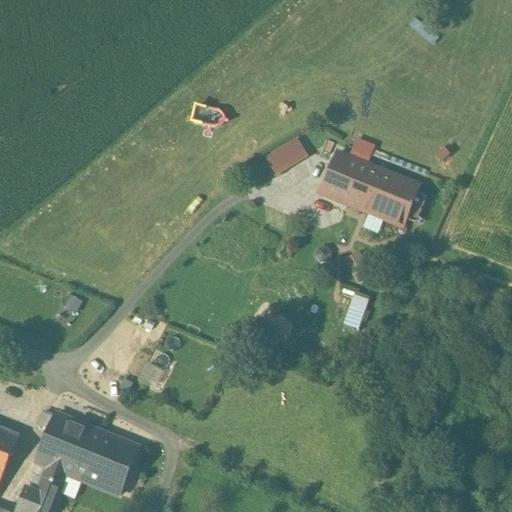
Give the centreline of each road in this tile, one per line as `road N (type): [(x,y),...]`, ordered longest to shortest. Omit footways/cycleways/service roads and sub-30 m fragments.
road 1 (residential): [(62,378),(158,257),(210,214),(243,198),(261,201)]
road 2 (residential): [(62,378),(176,442)]
